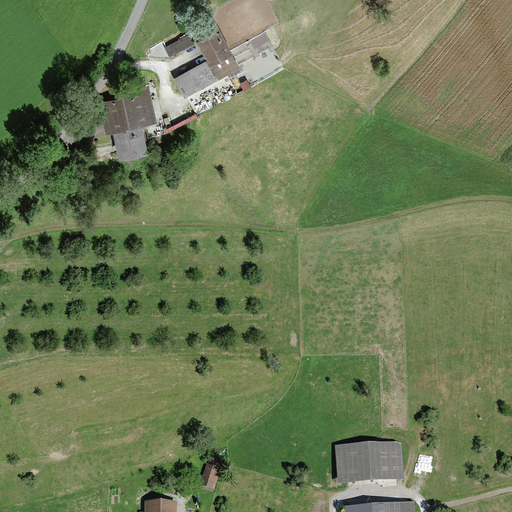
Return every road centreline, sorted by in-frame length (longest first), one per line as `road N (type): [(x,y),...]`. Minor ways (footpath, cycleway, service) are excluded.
road 1 (track): [(0,236),(87,219),(316,230),(489,194),(511,200)]
road 2 (residential): [(140,0),(82,111),(0,197)]
